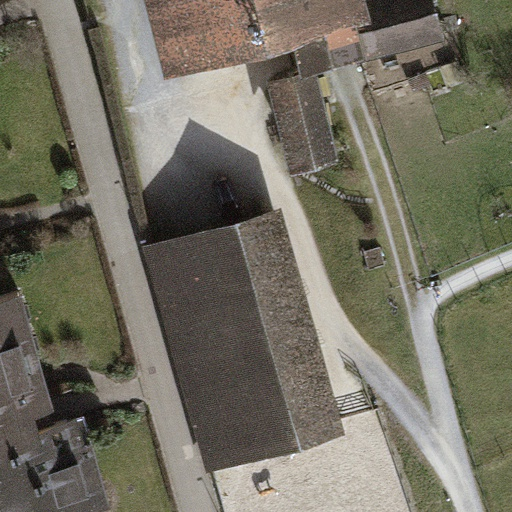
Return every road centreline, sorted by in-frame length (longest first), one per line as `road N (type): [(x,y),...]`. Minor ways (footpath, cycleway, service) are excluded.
road 1 (track): [(464,452),(343,352),(280,192),(170,159),(130,0)]
road 2 (residential): [(206,511),(58,0)]
